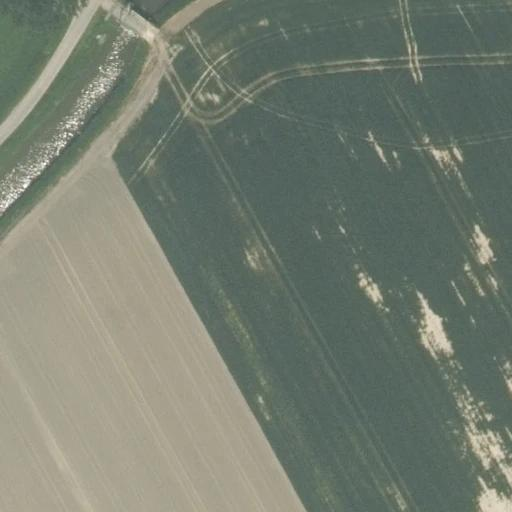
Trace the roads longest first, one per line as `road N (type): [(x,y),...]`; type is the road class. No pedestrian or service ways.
road 1 (track): [(70,174),(167,48),(100,0)]
road 2 (unclassified): [(0,132),(96,0)]
